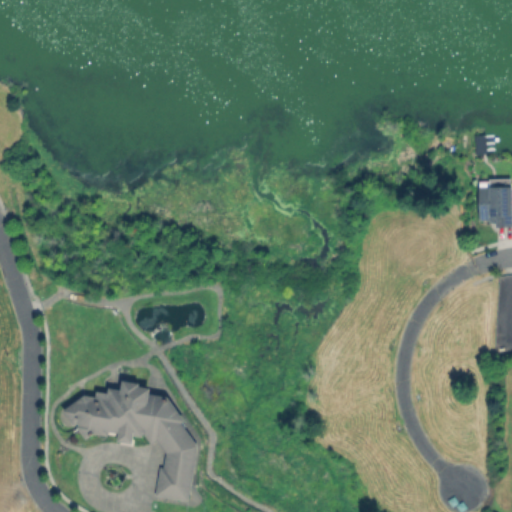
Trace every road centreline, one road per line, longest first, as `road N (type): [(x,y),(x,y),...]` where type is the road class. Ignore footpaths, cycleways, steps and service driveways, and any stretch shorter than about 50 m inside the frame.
road 1 (residential): [(57,511),(32,476),(33,348),(0,240)]
road 2 (residential): [(464,488),(416,433),(406,409),(403,352),(424,303),(474,266)]
